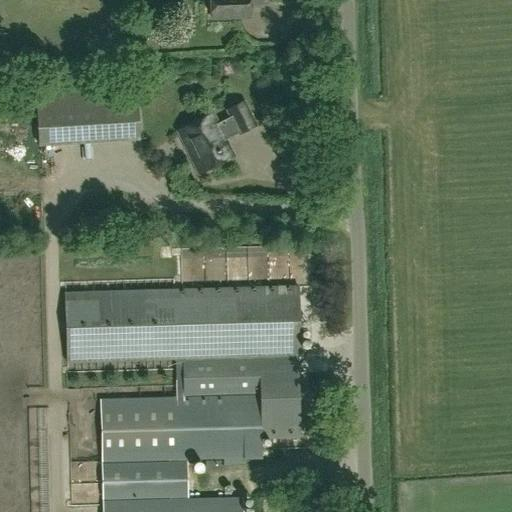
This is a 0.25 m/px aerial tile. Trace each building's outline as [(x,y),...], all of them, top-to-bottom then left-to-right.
[(210,0),(211,18),(250,17),(249,3),(267,2),(266,0),(210,0)] [(35,88),(38,147),(140,141),(136,82),(35,88)] [(21,84),(0,86),(0,107),(24,105),(21,84)] [(213,114),(189,125),(177,131),(198,173),(234,156),(225,139),(238,132),(239,134),(255,126),(243,101),(227,109),(231,117),(217,123),(213,114)] [(176,377),(184,377),(184,361),(183,358),(301,354),(299,286),(65,293),(67,361),(175,358),(176,377)] [(301,437),(299,375),(298,357),(184,361),(184,377),(185,397),(259,395),(261,438),(301,437)] [(184,377),(176,377),(177,397),(100,400),(103,511),(242,511),(242,497),(187,499),(186,459),(261,457),(261,438),(259,395),(185,397),(184,377)]
